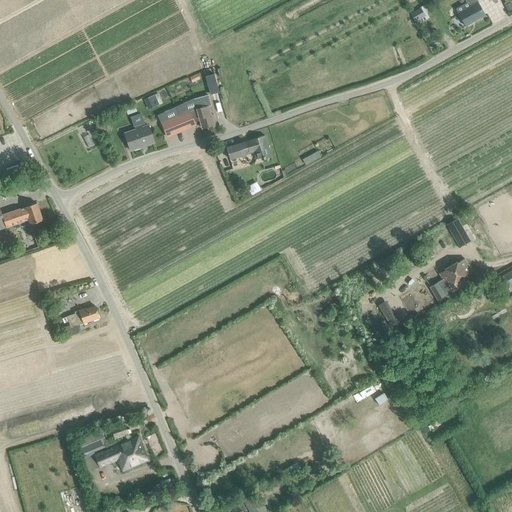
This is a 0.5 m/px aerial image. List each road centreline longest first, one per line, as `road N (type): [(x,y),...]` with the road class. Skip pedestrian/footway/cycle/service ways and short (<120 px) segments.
road 1 (unclassified): [(61,201),(134,164),(391,84),(511,20)]
road 2 (unclassified): [(200,511),(61,201)]
road 3 (unclassified): [(61,201),(0,97)]
